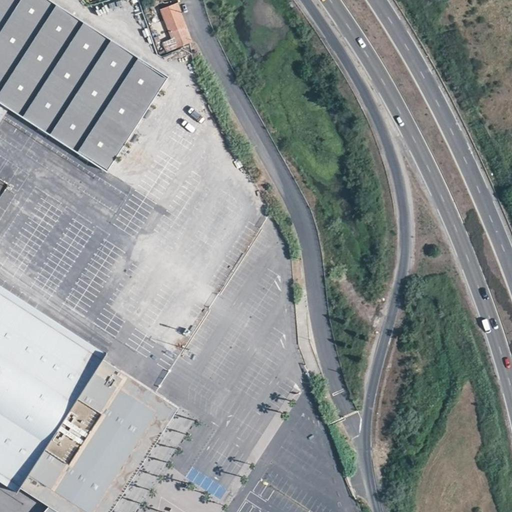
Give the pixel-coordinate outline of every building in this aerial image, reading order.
[(167,75),(53,0),(0,0),(0,100),(105,170),(167,75)] [(178,2),(161,9),(172,38),(177,48),(191,43),(194,42),(178,2)] [(172,38),(167,40),(171,51),(177,48),(172,38)] [(0,465),(27,482),(106,356),(0,288),(0,465)] [(124,367),(106,356),(27,482),(45,493),(52,482),(98,510),(162,407),(117,378),(124,367)] [(112,511),(181,403),(124,367),(117,378),(162,407),(98,510),(52,482),(45,493),(74,511),(112,511)]
